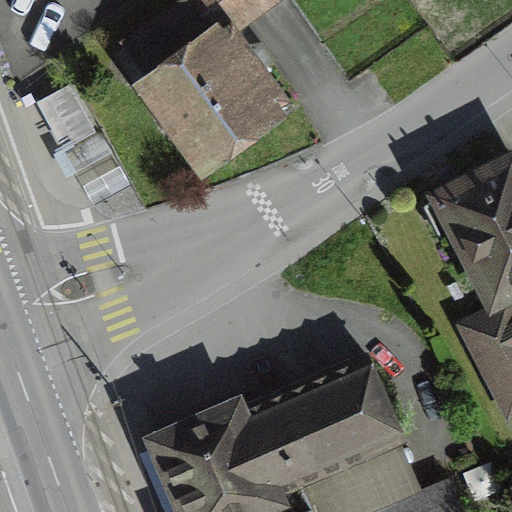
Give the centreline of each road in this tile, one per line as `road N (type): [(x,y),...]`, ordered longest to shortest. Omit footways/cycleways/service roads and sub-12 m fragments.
road 1 (residential): [(0,319),(287,211),(511,65)]
road 2 (secondary): [(0,334),(64,511)]
